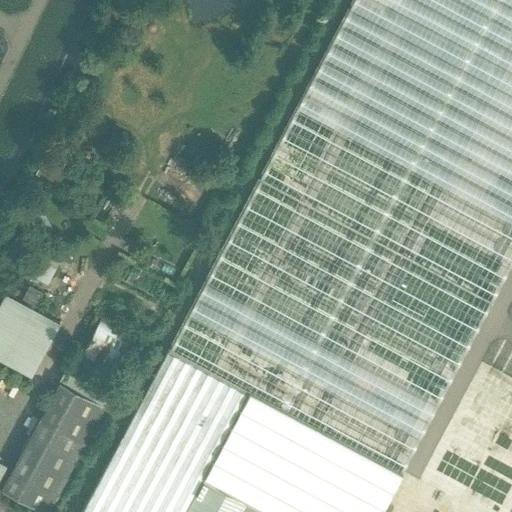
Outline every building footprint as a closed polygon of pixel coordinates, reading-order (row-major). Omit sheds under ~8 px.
[(511,0),(355,0),(169,348),(167,347),(121,436),(80,511),(381,511),(402,473),(511,265),(511,0)] [(38,259),(30,273),(47,282),(55,268),(38,259)] [(32,289),(26,301),(32,305),(39,292),(32,289)] [(129,343),(97,324),(79,353),(111,372),(129,343)] [(0,487),(0,488),(43,511),(47,511),(84,442),(114,387),(67,362),(38,417),(0,487)]
